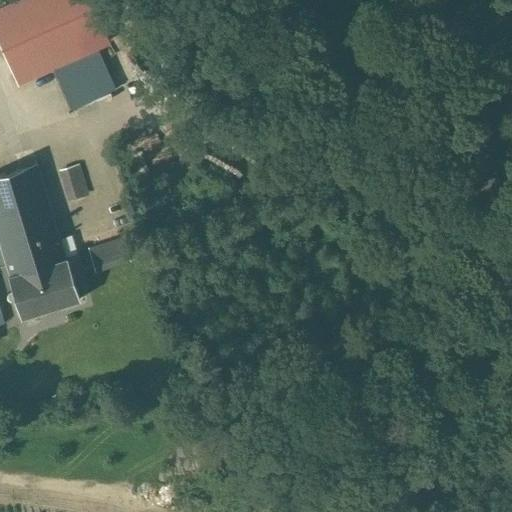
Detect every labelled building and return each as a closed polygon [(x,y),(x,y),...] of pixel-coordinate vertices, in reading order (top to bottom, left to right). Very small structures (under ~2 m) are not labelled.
[(109,37),(92,0),(21,0),(0,10),(0,41),(16,77),(109,37)] [(110,93),(91,48),(10,84),(27,128),(110,93)] [(0,174),(0,234),(12,274),(66,257),(37,163),(0,174)] [(75,166),(61,170),(70,198),(83,194),(75,166)] [(87,249),(95,269),(127,256),(118,236),(87,249)] [(79,298),(66,257),(12,274),(10,274),(24,315),(79,298)]
